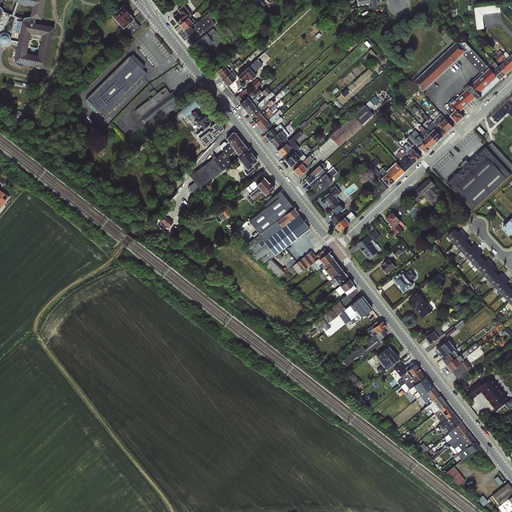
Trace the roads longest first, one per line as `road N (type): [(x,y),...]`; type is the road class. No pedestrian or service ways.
road 1 (track): [(148,216),(114,258),(52,299),(36,331),(173,511)]
road 2 (tertiary): [(511,476),(335,249)]
road 3 (residential): [(511,85),(335,249)]
road 4 (tertiary): [(236,123),(335,249)]
road 5 (tertiary): [(139,0),(236,123)]
road 6 (unclassified): [(236,123),(148,216)]
